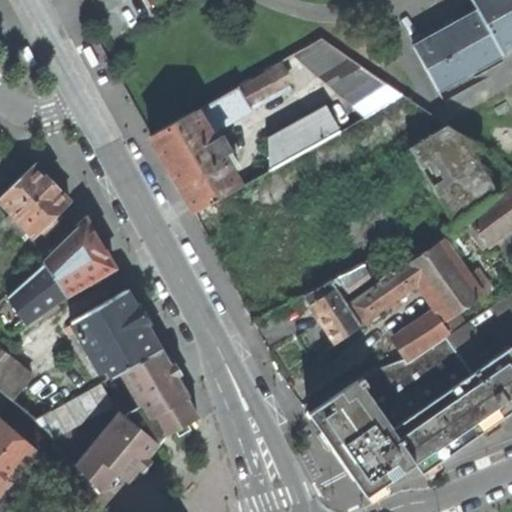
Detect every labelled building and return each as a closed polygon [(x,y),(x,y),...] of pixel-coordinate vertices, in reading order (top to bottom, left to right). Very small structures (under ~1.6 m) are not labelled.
[(412,47),(436,91),(511,49),(511,0),(470,0),(476,11),(412,47)] [(367,115),(401,94),(322,39),(296,54),(367,115)] [(88,46),(84,48),(95,66),(102,62),(94,48),(91,44),(88,46)] [(35,68),(38,66),(28,47),(21,51),(29,65),(31,70),(35,68)] [(289,88),(276,65),(150,135),(169,168),(194,213),(239,186),(220,155),(227,150),(221,139),(213,143),(208,133),(289,88)] [(269,155),(269,169),(337,131),(326,110),(269,140),(269,155)] [(417,160),(456,224),(497,194),(473,154),(481,149),(446,125),(396,155),(403,167),(417,160)] [(53,218),(70,203),(54,185),(34,164),(0,197),(0,201),(11,214),(5,219),(19,233),(25,228),(32,237),(40,231),(44,236),(58,223),(53,218)] [(511,228),(511,188),(469,220),(488,246),(511,228)] [(65,295),(112,266),(100,244),(86,220),(42,261),(43,263),(7,297),(25,325),(46,309),(65,295)] [(468,252),(454,232),(409,263),(407,259),(380,279),(382,282),(366,293),(349,304),(362,323),(420,283),(439,310),(395,340),(407,358),(453,325),(448,317),(480,295),(479,294),(503,281),(494,268),(471,281),(456,260),(468,252)] [(340,286),(353,278),(349,271),(336,278),(340,286)] [(335,343),(360,325),(335,289),(328,293),(323,285),(305,295),(310,304),(309,304),(317,317),(335,343)] [(111,377),(119,372),(160,349),(143,319),(126,290),(69,322),(99,374),(107,369),(111,377)] [(0,320),(1,320),(0,319),(0,392),(34,421),(51,411),(22,388),(28,380),(2,357),(0,356),(0,320)] [(471,373),(446,336),(406,362),(403,359),(368,372),(308,413),(323,435),(352,476),(366,496),(400,472),(414,463),(421,473),(509,412),(511,409),(511,348),(510,346),(471,373)] [(173,371),(160,349),(119,372),(139,406),(128,412),(125,415),(122,413),(76,466),(101,495),(115,474),(125,483),(158,444),(157,443),(159,440),(163,436),(193,419),(196,418),(185,398),(188,396),(173,371)] [(101,383),(51,411),(34,421),(42,426),(54,440),(114,407),(101,383)] [(0,493),(13,478),(36,452),(0,420),(0,493)] [(26,489),(13,478),(0,493),(0,511),(5,511),(14,502),(26,489)]
